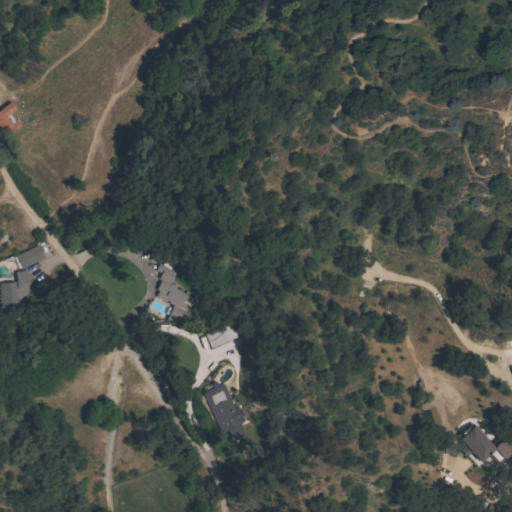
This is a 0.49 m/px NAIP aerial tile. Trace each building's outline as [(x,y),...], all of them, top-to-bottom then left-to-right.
[(14,109),(7,114),(13,121),(14,120),(18,125),(13,129),(13,128),(2,136),(0,133),(0,106),(8,101),(14,109)] [(136,232),(148,224),(168,255),(157,263),(136,232)] [(20,268),(18,269),(12,257),(14,256),(14,255),(36,245),(44,242),(49,253),(42,257),(43,258),(20,268)] [(162,265),(165,260),(168,262),(167,262),(174,265),(171,270),(176,272),(169,285),(170,285),(171,283),(176,286),(175,288),(185,293),(187,290),(195,295),(194,298),(197,299),(185,322),(164,319),(166,315),(164,313),(167,307),(170,308),(171,304),(154,296),(156,290),(155,289),(159,279),(157,278),(160,273),(154,270),(158,263),(162,265)] [(0,282),(15,281),(14,271),(24,270),(25,273),(27,273),(28,284),(26,284),(27,295),(19,296),(20,315),(3,316),(0,291),(0,282)] [(231,321),(238,336),(209,349),(202,333),(231,321)] [(200,393),(222,382),(232,405),(236,403),(244,421),(240,423),(245,434),(231,440),(225,429),(218,432),(200,393)] [(492,447),(503,438),(511,448),(511,450),(496,465),(486,454),(477,462),(455,436),(471,423),(492,447)]
